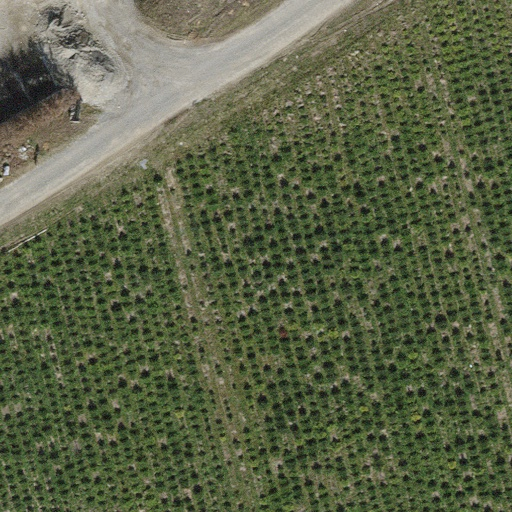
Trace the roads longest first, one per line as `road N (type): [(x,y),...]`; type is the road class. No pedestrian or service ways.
road 1 (track): [(296,0),(129,111)]
road 2 (track): [(129,111),(0,193)]
